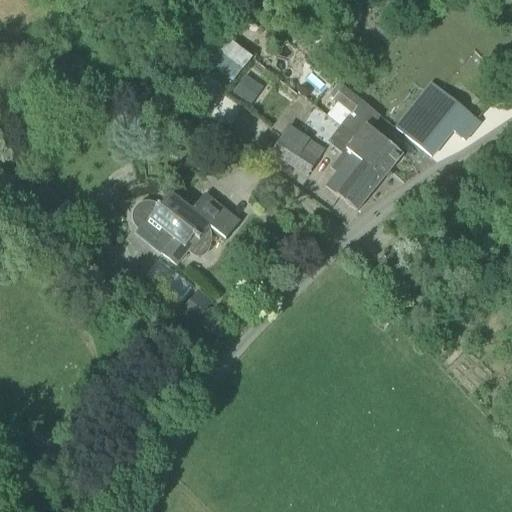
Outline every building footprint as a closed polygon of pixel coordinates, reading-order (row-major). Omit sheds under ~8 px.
[(204,71),(228,88),(250,56),(226,39),(204,71)] [(251,107),(263,90),(245,77),(233,94),(251,107)] [(465,142),(480,124),(432,85),(426,92),(414,82),(387,116),(398,126),(395,130),(431,159),(452,132),(465,142)] [(362,104),(344,89),(334,102),(337,104),(351,115),(352,116),(353,115),(362,104)] [(352,116),(351,115),(340,128),(343,130),(354,142),(355,140),(372,153),(370,156),(390,172),(403,156),(375,133),(371,130),(353,115),(352,116)] [(323,150),(288,129),(270,156),(306,181),(317,164),(315,162),(323,150)] [(9,136),(0,145),(0,160),(2,162),(18,146),(9,136)] [(326,188),(357,213),(390,172),(370,156),(372,153),(355,140),(354,142),(346,151),(352,156),(326,188)] [(0,177),(9,170),(2,162),(0,160),(0,177)] [(176,268),(188,253),(197,259),(199,260),(201,259),(203,259),(206,257),(208,254),(210,250),(211,247),(212,243),(212,240),(211,235),(209,229),(226,242),(239,225),(223,212),(204,197),(192,212),(169,195),(157,210),(154,206),(152,205),(148,204),(145,204),(141,205),(138,207),(136,209),(133,215),(132,218),(132,221),(133,225),(134,228),(136,230),(138,232),(134,237),(160,257),(176,268)] [(414,257),(402,245),(372,275),(383,287),(414,257)] [(198,291),(181,313),(195,325),(213,302),(198,291)] [(456,300),(437,322),(459,341),(473,324),(466,319),(471,312),(456,300)]
